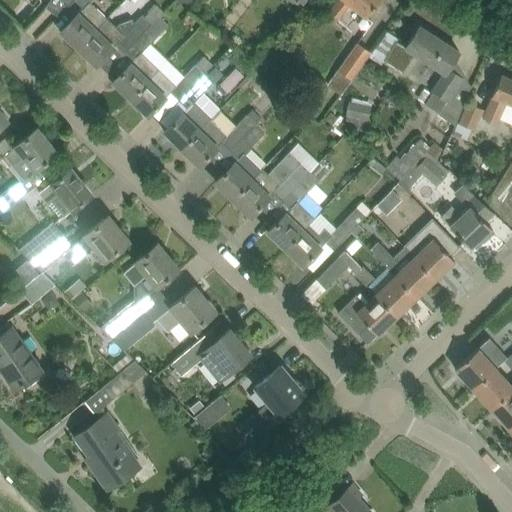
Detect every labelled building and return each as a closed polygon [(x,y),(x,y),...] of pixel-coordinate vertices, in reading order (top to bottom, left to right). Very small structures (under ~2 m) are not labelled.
[(49,0),(45,7),(58,17),(74,0),(49,0)] [(74,0),(83,8),(60,31),(78,48),(107,18),(90,2),(92,0),(74,0)] [(369,11),(377,0),(339,0),(330,12),(338,19),(350,5),(365,16),(369,11)] [(107,18),(78,48),(95,65),(98,62),(113,47),(113,46),(118,41),(127,50),(152,24),(159,16),(162,12),(155,5),(144,16),(142,14),(135,22),(132,19),(118,24),(116,27),(107,18)] [(115,79),(112,81),(130,98),(158,68),(142,52),(150,44),(161,32),(168,25),(159,16),(152,24),(127,50),(135,58),(115,79)] [(432,64),(446,43),(419,25),(405,46),(396,40),(383,60),(403,72),(405,68),(406,68),(416,54),(432,64)] [(455,125),(470,86),(447,70),(459,52),(446,43),(432,64),(443,71),(430,90),(433,92),(426,103),(438,112),(437,113),(455,125)] [(340,95),(348,85),(369,55),(355,45),(334,75),(327,85),(340,95)] [(158,68),(130,98),(147,115),(150,112),(165,97),(165,96),(170,92),(178,100),(204,73),(203,73),(210,66),(202,57),(195,65),(183,76),(175,85),(158,68)] [(182,113),(164,131),(181,148),(210,119),(212,117),(220,109),(219,108),(203,93),(213,82),(204,73),(178,100),(187,108),(182,113)] [(486,110),(483,118),(496,124),(499,119),(506,102),(511,104),(511,78),(501,74),(491,96),(492,97),(486,110)] [(346,115),(345,120),(351,122),(350,128),(364,131),(367,119),(369,106),(349,101),(346,115)] [(467,103),(458,123),(471,129),(474,130),(482,110),(467,103)] [(209,120),(181,148),(192,158),(196,163),(199,165),(207,157),(217,147),(217,146),(221,141),(230,150),(255,124),(257,122),(260,119),(251,110),(246,115),(236,125),(225,136),(209,120)] [(331,112),(325,119),(341,133),(347,126),(331,112)] [(458,123),(454,135),(466,140),(471,129),(458,123)] [(224,173),(216,181),(233,198),(261,169),(259,167),(244,153),(264,133),(263,131),(255,124),(230,150),(238,158),(234,163),(224,173)] [(0,207),(3,212),(37,184),(37,183),(30,174),(34,170),(35,170),(49,159),(57,152),(36,127),(15,145),(14,145),(15,146),(5,154),(5,155),(12,163),(9,166),(21,181),(12,188),(11,187),(0,195),(0,207)] [(435,142),(427,150),(430,153),(439,162),(445,150),(442,148),(437,144),(435,142)] [(261,169),(233,198),(251,215),(259,206),(269,197),(268,196),(276,188),(277,188),(284,195),(285,196),(310,171),(317,164),(318,162),(315,160),(316,160),(298,143),(290,151),(289,151),(268,173),(262,168),(261,169)] [(400,180),(398,183),(409,195),(410,195),(412,192),(408,188),(410,186),(421,175),(423,172),(436,184),(445,175),(448,171),(449,170),(439,162),(430,153),(427,150),(411,168),(400,180)] [(402,160),(391,172),(400,180),(411,168),(402,160)] [(511,162),(488,200),(504,216),(511,224),(511,162)] [(276,222),(267,231),(285,248),(303,230),(314,218),(297,202),(307,192),(326,172),(317,164),(310,171),(285,196),(282,199),(290,208),(286,213),(285,213),(276,222)] [(61,219),(73,209),(75,207),(91,194),(69,167),(54,180),(51,182),(52,182),(39,192),(61,219)] [(395,187),(379,203),(389,214),(405,198),(395,187)] [(451,206),(441,215),(450,225),(449,226),(455,232),(469,247),(471,244),(478,239),(481,243),(494,232),(492,230),(490,227),(485,222),(494,213),(480,199),(479,199),(474,195),(466,203),(470,208),(460,216),(451,206)] [(362,202),(356,207),(365,216),(371,210),(362,202)] [(303,230),(285,248),(302,265),(304,263),(325,242),(334,250),(351,232),(358,224),(365,216),(356,207),(336,228),(331,234),(324,227),(313,239),(303,230)] [(63,234),(31,261),(42,272),(64,254),(70,262),(75,262),(94,247),(104,260),(128,240),(108,215),(84,235),(85,236),(72,246),(63,234)] [(433,219),(404,246),(414,257),(413,257),(434,278),(453,260),(453,261),(454,260),(449,255),(459,246),(433,219)] [(53,222),(19,249),(31,261),(63,234),(53,222)] [(358,224),(351,232),(356,237),(364,229),(358,224)] [(378,241),(370,249),(386,267),(395,275),(416,297),(434,278),(413,257),(414,257),(404,246),(393,257),(378,241)] [(135,262),(123,272),(133,285),(146,274),(156,287),(157,286),(178,268),(157,243),(135,261),(135,262)] [(316,279),(325,288),(349,265),(339,255),(316,278),(316,279)] [(367,285),(375,278),(363,265),(356,272),(367,285)] [(31,303),(54,284),(42,272),(20,290),(31,303)] [(395,275),(376,293),(397,315),(400,312),(404,308),(416,297),(395,275)] [(72,285),(65,291),(71,298),(78,292),(72,285)] [(158,317),(157,318),(168,331),(170,329),(179,340),(191,330),(191,331),(214,311),(194,287),(172,305),(170,306),(171,307),(158,318),(158,317)] [(356,294),(338,312),(359,335),(367,344),(368,343),(377,334),(377,335),(378,334),(377,333),(380,331),(385,327),(397,315),(376,293),(365,303),(356,294)] [(83,295),(75,301),(81,309),(90,303),(83,295)] [(134,300),(100,327),(112,339),(145,313),(137,303),(134,300)] [(145,313),(112,339),(124,350),(155,325),(152,322),(145,313)] [(26,385),(25,383),(42,371),(12,326),(0,335),(0,334),(0,369),(14,390),(22,385),(23,387),(26,385)] [(192,345),(171,362),(181,375),(201,358),(218,381),(230,371),(235,367),(250,355),(229,329),(215,341),(208,332),(192,345)] [(478,348),(455,368),(473,388),(496,368),(504,360),(503,359),(506,357),(489,338),(478,348)] [(511,368),(511,367),(511,351),(506,357),(503,359),(504,360),(511,368)] [(118,373),(102,387),(112,399),(146,371),(134,360),(123,369),(118,373)] [(253,428),(245,435),(253,445),(286,417),(281,411),(303,393),(280,366),(256,386),(255,386),(254,387),(256,389),(257,388),(268,401),(272,406),(251,424),(254,428),(253,428)] [(490,408),(511,388),(511,386),(496,368),(473,388),(490,408)] [(511,388),(490,408),(508,428),(511,424),(511,388)] [(199,400),(189,408),(195,415),(204,407),(199,400)] [(209,404),(193,417),(195,420),(203,429),(204,430),(220,417),(222,415),(221,414),(219,415),(209,404)] [(99,418),(75,435),(88,454),(89,456),(92,455),(95,459),(93,461),(110,486),(136,469),(111,432),(117,427),(107,413),(99,418)] [(334,511),(369,511),(357,498),(361,495),(352,485),(329,505),(334,511)]
